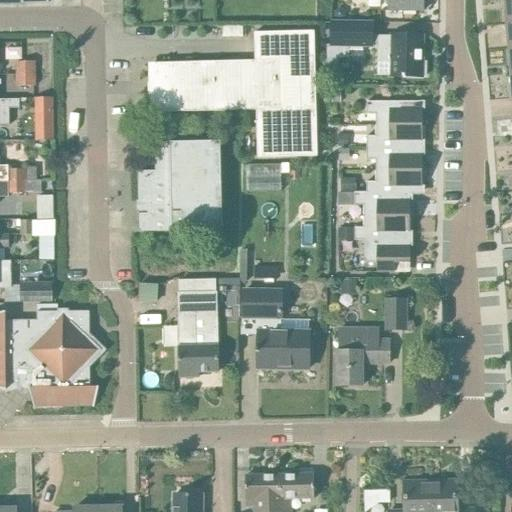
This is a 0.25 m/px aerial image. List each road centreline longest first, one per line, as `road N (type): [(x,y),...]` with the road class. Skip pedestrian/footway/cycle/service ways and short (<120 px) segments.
road 1 (residential): [(473,430),(461,239),(478,215),(473,90),(455,32),(455,0)]
road 2 (residential): [(130,434),(126,313),(98,275),(92,22)]
road 3 (residential): [(130,434),(473,430)]
road 4 (residential): [(0,436),(130,434)]
